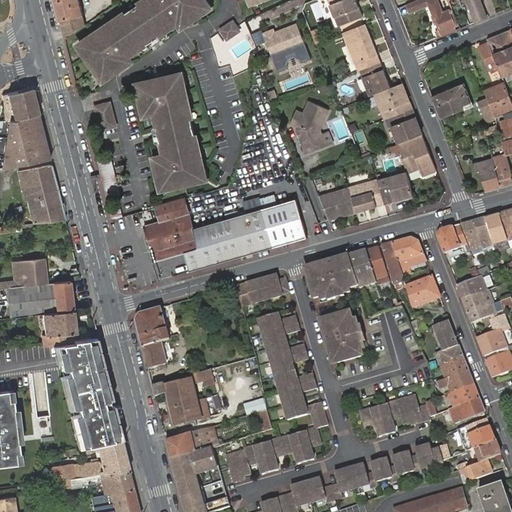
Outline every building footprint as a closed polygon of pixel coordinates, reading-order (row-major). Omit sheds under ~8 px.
[(53,0),(60,21),(83,14),(79,0),(53,0)] [(209,6),(205,0),(149,0),(109,28),(108,27),(79,47),(80,49),(97,74),(101,80),(106,80),(112,76),(132,63),(129,58),(141,50),(166,33),(178,24),(181,29),(202,15),(208,11),(209,6)] [(208,0),(205,0),(209,6),(208,11),(202,15),(204,18),(215,10),(208,0)] [(358,2),(357,0),(330,0),(340,26),(364,16),(360,7),(358,8),(356,3),(358,2)] [(437,0),(418,0),(408,4),(412,13),(431,6),(435,16),(436,15),(439,22),(436,23),(439,29),(442,35),(455,30),(454,26),(457,25),(450,10),(443,13),(437,0)] [(480,0),(466,0),(475,21),(487,16),(481,1),(480,0)] [(60,21),(64,38),(86,24),(83,14),(60,21)] [(298,22),(290,25),(291,28),(278,33),(276,30),(275,27),(264,31),(274,56),(307,44),(298,22)] [(232,23),(220,31),(226,39),(229,37),(231,39),(236,35),(235,34),(238,32),(232,23)] [(344,32),(359,71),(361,71),(381,63),(374,46),(371,48),(369,43),(373,41),(366,23),(344,32)] [(291,28),(290,25),(276,30),(278,33),(291,28)] [(511,28),(485,39),(487,44),(496,66),(501,79),(511,74),(511,28)] [(169,38),(166,33),(141,50),(144,55),(169,38)] [(496,66),(487,44),(480,47),(489,69),(496,66)] [(381,63),(361,71),(370,95),(377,93),(390,87),(387,78),(385,79),(383,73),(385,72),(381,63)] [(183,80),(185,87),(187,87),(184,73),(170,75),(171,78),(177,76),(183,80)] [(101,80),(97,74),(95,76),(103,87),(114,79),(112,76),(106,80),(101,80)] [(205,180),(203,174),(198,147),(196,148),(188,115),(191,114),(185,87),(183,80),(177,76),(171,78),(148,83),(141,85),(138,90),(139,97),(145,119),(156,117),(159,129),(162,146),(165,159),(154,162),(158,183),(160,191),(164,193),(171,192),(193,188),(201,186),(205,180)] [(137,97),(139,97),(138,90),(141,85),(148,83),(147,80),(134,82),(137,97)] [(413,110),(402,82),(390,87),(377,93),(388,119),(400,115),(413,110)] [(491,88),(485,90),(488,99),(496,118),(511,111),(511,102),(504,83),(491,88)] [(464,84),(432,96),(441,119),(464,110),(463,107),(472,103),(464,84)] [(23,89),(2,94),(3,102),(3,108),(10,107),(14,119),(38,113),(31,87),(23,89)] [(496,119),(496,118),(488,99),(480,102),(488,123),(496,119)] [(300,138),(307,154),(328,146),(323,134),(321,129),(329,109),(310,100),(304,113),(297,110),(291,123),(298,126),(297,129),(298,132),(301,133),(301,135),(300,138)] [(115,129),(110,106),(96,110),(101,132),(115,129)] [(6,120),(14,119),(10,107),(3,108),(5,120),(6,120)] [(399,144),(421,135),(418,128),(419,128),(413,110),(400,115),(403,122),(392,126),(399,144)] [(49,157),(38,113),(14,119),(6,120),(1,168),(49,157)] [(511,121),(502,125),(503,131),(511,128),(511,121)] [(499,129),(497,124),(484,129),(486,134),(499,129)] [(511,128),(503,131),(510,152),(511,151),(511,128)] [(329,131),(323,134),(328,146),(334,144),(329,131)] [(500,132),(506,153),(510,152),(503,131),(500,132)] [(421,135),(399,144),(406,171),(407,172),(420,169),(422,176),(436,171),(428,151),(426,152),(425,150),(428,149),(422,135),(421,135)] [(472,144),(469,135),(450,142),(454,151),(472,144)] [(493,157),(492,157),(501,186),(511,183),(511,173),(506,153),(493,157)] [(96,159),(105,198),(116,195),(120,194),(110,155),(96,159)] [(479,171),(486,191),(501,186),(492,157),(491,155),(487,156),(488,160),(472,165),(474,172),(479,171)] [(65,218),(51,164),(17,171),(25,200),(28,199),(34,222),(65,218)] [(406,171),(377,179),(384,203),(399,198),(398,196),(403,195),(403,197),(413,195),(407,172),(406,171)] [(206,173),(203,174),(205,180),(201,186),(193,188),(194,191),(208,187),(206,173)] [(377,179),(349,186),(355,210),(365,208),(365,205),(369,204),(369,207),(384,203),(377,179)] [(172,195),(171,192),(164,193),(160,191),(158,183),(155,184),(159,198),(172,195)] [(349,186),(319,195),(327,218),(337,215),(336,213),(345,210),(346,213),(355,210),(349,186)] [(105,198),(110,220),(121,217),(116,195),(105,198)] [(263,207),(260,196),(250,199),(253,210),(263,207)] [(199,248),(194,227),(186,197),(155,205),(159,220),(144,224),(154,262),(181,255),(181,253),(185,252),(199,248)] [(296,197),(263,207),(274,246),(307,236),(296,197)] [(199,248),(185,252),(190,270),(274,246),(263,207),(253,210),(241,213),(239,209),(230,212),(231,216),(194,227),(199,248)] [(511,209),(500,213),(509,239),(511,246),(511,209)] [(500,213),(485,217),(494,244),(509,239),(500,213)] [(473,221),(483,247),(484,250),(486,254),(489,253),(489,252),(488,249),(495,246),(494,244),(485,217),(473,221)] [(473,221),(462,224),(472,251),(483,247),(473,221)] [(438,237),(445,255),(468,246),(460,225),(441,230),(438,237)] [(403,277),(410,274),(408,267),(422,263),(425,262),(417,241),(412,238),(392,243),(403,277)] [(404,280),(403,277),(392,243),(382,246),(394,284),(404,280)] [(445,255),(447,260),(470,251),(468,246),(445,255)] [(378,248),(366,251),(376,284),(378,288),(390,284),(386,275),(378,248)] [(366,251),(349,256),(357,286),(358,289),(376,284),(366,251)] [(357,286),(349,256),(334,260),(334,261),(327,263),(326,262),(309,267),(311,272),(307,273),(314,299),(327,295),(328,301),(335,299),(330,281),(334,279),(339,296),(344,294),(343,290),(357,286)] [(10,282),(10,286),(47,283),(44,259),(21,261),(22,280),(15,281),(10,282)] [(21,261),(13,262),(15,281),(22,280),(21,261)] [(497,262),(490,265),(492,271),(499,268),(497,262)] [(410,274),(425,270),(422,263),(408,267),(410,274)] [(492,271),(490,265),(482,269),(484,274),(492,271)] [(277,275),(255,282),(259,294),(247,297),(240,299),(242,306),(242,307),(283,295),(282,294),(290,292),(286,279),(279,281),(277,275)] [(480,276),(457,286),(463,300),(487,290),(481,275),(480,276)] [(409,297),(435,288),(431,277),(406,287),(409,297)] [(339,296),(334,279),(330,281),(335,299),(345,296),(344,294),(339,296)] [(47,283),(10,286),(14,317),(42,313),(72,309),(68,280),(47,283)] [(412,308),(439,298),(435,288),(409,297),(411,304),(412,308)] [(487,290),(463,300),(468,314),(494,305),(489,290),(487,290)] [(511,306),(511,298),(502,302),(505,309),(511,306)] [(498,303),(494,305),(468,314),(472,323),(505,311),(505,309),(502,302),(498,303)] [(136,320),(148,369),(166,364),(161,343),(170,340),(161,308),(139,314),(136,320)] [(75,331),(72,309),(42,313),(45,333),(42,334),(43,342),(43,345),(51,344),(73,342),(73,340),(71,332),(75,331)] [(350,311),(320,320),(325,336),(326,336),(328,343),(330,342),(332,347),(328,348),(332,360),(337,359),(339,363),(363,356),(359,343),(358,336),(354,337),(351,327),(355,327),(350,311)] [(278,314),(259,319),(289,421),(308,415),(306,409),(306,407),(302,394),(301,392),(298,380),(297,378),(293,365),(293,363),(289,351),(289,349),(285,336),(284,334),(281,322),(280,321),(278,314)] [(499,329),(510,324),(507,315),(495,320),(499,329)] [(297,316),(284,319),(284,321),(281,322),(284,334),(288,333),(289,335),(301,331),(297,316)] [(416,319),(420,332),(427,330),(423,317),(416,319)] [(461,353),(449,321),(433,328),(443,353),(436,356),(439,362),(461,353)] [(365,341),(361,325),(355,327),(351,327),(354,337),(358,336),(359,343),(365,341)] [(511,329),(511,328),(511,325),(478,338),(486,359),(510,351),(511,349),(511,345),(508,347),(503,333),(511,329)] [(73,342),(51,344),(55,362),(77,448),(94,444),(117,440),(95,356),(90,338),(73,340),(73,342)] [(0,349),(0,365),(38,359),(36,344),(0,349)] [(305,344),(293,348),(293,350),(289,351),(293,363),(296,362),(297,363),(310,360),(305,344)] [(510,351),(486,359),(493,377),(511,370),(511,356),(511,354),(510,351)] [(439,362),(442,370),(449,368),(447,364),(463,357),(461,353),(439,362)] [(445,379),(468,371),(463,357),(447,364),(449,368),(442,370),(444,375),(445,379)] [(155,396),(155,397),(166,394),(164,387),(166,387),(177,430),(190,426),(189,423),(212,417),(207,399),(199,401),(195,387),(216,381),(212,370),(153,387),(155,396)] [(451,393),(474,384),(468,371),(445,379),(449,389),(451,393)] [(314,373),(301,377),(301,379),(298,380),(301,392),(305,390),(306,392),(318,389),(314,373)] [(445,379),(437,383),(440,392),(449,389),(445,379)] [(456,407),(479,399),(474,384),(451,393),(456,407)] [(0,465),(15,463),(14,453),(17,453),(10,397),(7,398),(6,390),(0,390),(0,465)] [(416,396),(362,412),(366,427),(376,425),(380,437),(396,432),(392,420),(402,417),(404,424),(412,422),(415,421),(415,424),(424,421),(432,419),(431,417),(428,406),(420,409),(416,396)] [(450,410),(443,413),(447,428),(453,426),(485,414),(479,399),(456,407),(450,410)] [(316,429),(329,426),(322,402),(310,406),(310,408),(306,409),(308,415),(312,414),(316,429)] [(440,405),(443,413),(450,410),(448,404),(440,405)] [(261,413),(266,432),(273,430),(269,410),(261,413)] [(487,420),(458,430),(466,453),(476,449),(496,442),(487,420)] [(171,439),(166,441),(171,459),(213,447),(222,445),(217,426),(171,439)] [(246,452),(227,458),(234,482),(242,479),(242,477),(245,476),(252,474),(250,465),(260,462),(263,474),(279,469),(276,458),(295,452),(299,464),(315,459),(311,447),(321,444),(316,429),(245,450),(246,452)] [(67,433),(54,433),(54,444),(66,445),(67,433)] [(129,471),(120,439),(117,440),(94,444),(95,449),(99,448),(100,458),(103,460),(101,463),(99,461),(74,464),(76,477),(129,471)] [(451,441),(455,456),(462,454),(457,439),(451,441)] [(476,449),(481,463),(489,460),(501,456),(496,442),(476,449)] [(400,475),(444,462),(440,449),(432,451),(430,444),(415,449),(416,449),(418,456),(411,458),(409,451),(394,456),(397,467),(390,469),(387,458),(372,462),(375,473),(368,475),(365,464),(335,473),(335,474),(339,485),(325,489),(321,478),(291,487),(293,494),(262,503),(265,511),(262,511),(299,511),(298,507),(327,498),(328,502),(343,498),(341,492),(371,484),(372,488),(379,486),(378,482),(393,478),(394,481),(401,479),(400,475)] [(219,468),(213,447),(171,459),(184,511),(206,511),(196,475),(219,468)] [(481,463),(460,471),(461,476),(465,474),(468,482),(493,473),(489,460),(481,463)] [(53,480),(58,480),(73,478),(71,465),(51,467),(52,475),(47,476),(47,480),(53,479),(53,480)] [(133,489),(129,471),(76,477),(73,478),(58,480),(59,485),(69,484),(69,487),(81,486),(81,484),(96,482),(96,479),(101,478),(101,482),(105,482),(108,493),(133,489)] [(99,494),(108,493),(105,482),(101,482),(101,478),(96,479),(96,482),(99,494)] [(479,492),(485,511),(511,511),(502,484),(479,492)] [(462,488),(394,508),(395,511),(427,511),(466,500),(462,488)] [(139,511),(133,489),(108,493),(99,494),(101,499),(104,498),(109,498),(112,511),(139,511)] [(0,511),(16,511),(14,497),(0,499),(0,511)] [(466,500),(427,511),(450,511),(468,507),(466,500)]
